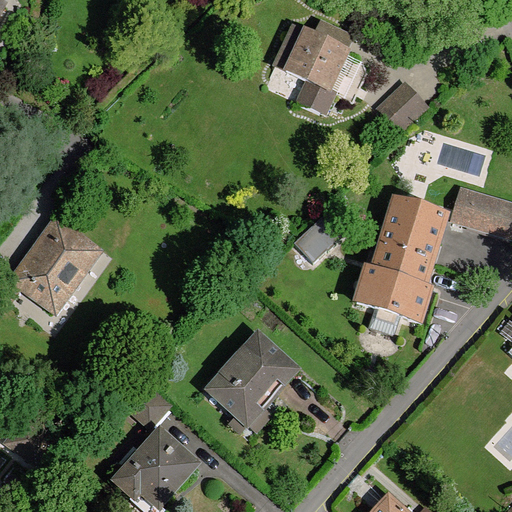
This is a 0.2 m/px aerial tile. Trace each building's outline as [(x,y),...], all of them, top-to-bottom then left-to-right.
[(350,57),(295,30),(276,69),(308,85),(298,105),(325,118),(336,97),(331,94),(350,57)] [(429,109),(408,88),(382,112),(402,135),(429,109)] [(511,206),(464,192),(455,223),(511,240),(511,206)] [(397,207),(385,248),(433,265),(446,220),(397,207)] [(323,219),(300,241),(318,260),(341,238),(323,219)] [(99,255),(57,224),(13,284),(56,315),(99,255)] [(425,290),(433,265),(385,248),(377,273),(369,271),(359,306),(422,326),(432,292),(425,290)] [(260,339),(206,398),(249,436),(264,419),(259,415),(298,372),(260,339)] [(146,387),(128,408),(152,429),(170,409),(146,387)] [(58,445),(26,421),(7,445),(40,469),(58,445)] [(162,437),(119,484),(136,501),(142,494),(160,510),(197,470),(162,437)] [(401,511),(390,501),(379,511),(401,511)]
